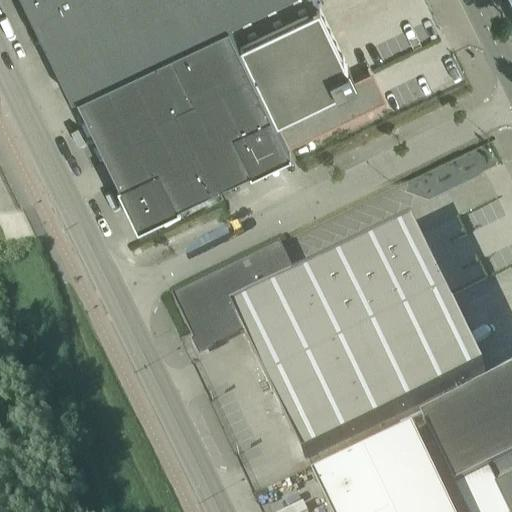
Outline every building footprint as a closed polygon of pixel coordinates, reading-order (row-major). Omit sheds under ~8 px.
[(228,20),(269,0),(25,0),(33,16),(72,96),(77,93),(228,20)] [(269,0),(228,20),(289,147),(383,102),(369,73),(354,79),(315,0),(269,0)] [(289,147),(228,20),(77,93),(138,220),(289,147)] [(210,349),(212,349),(242,334),(304,460),(484,372),(430,262),(412,225),(297,280),(280,245),(172,297),(193,342),(194,344),(210,349)] [(511,372),(420,417),(455,487),(472,478),(488,470),(491,469),(509,460),(511,458),(511,372)] [(451,511),(413,433),(313,481),(328,511),(451,511)] [(491,469),(488,470),(508,511),(511,511),(511,458),(509,460),(491,469)] [(466,511),(508,511),(488,470),(472,478),(455,487),(466,511)]
